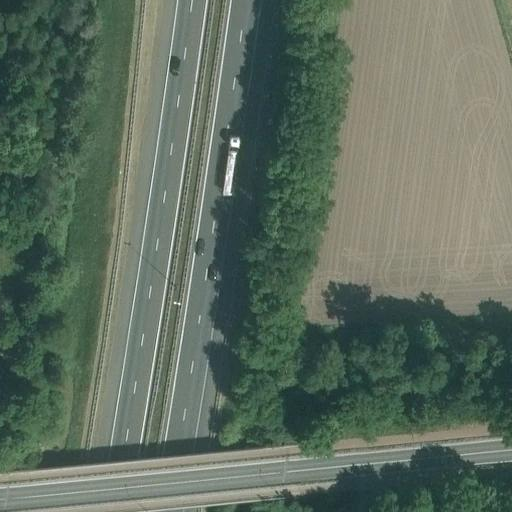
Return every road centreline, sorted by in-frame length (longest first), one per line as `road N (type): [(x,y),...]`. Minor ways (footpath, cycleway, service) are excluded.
road 1 (motorway): [(164,511),(242,0)]
road 2 (motorway): [(188,0),(111,511)]
road 3 (tertiary): [(6,499),(511,448)]
